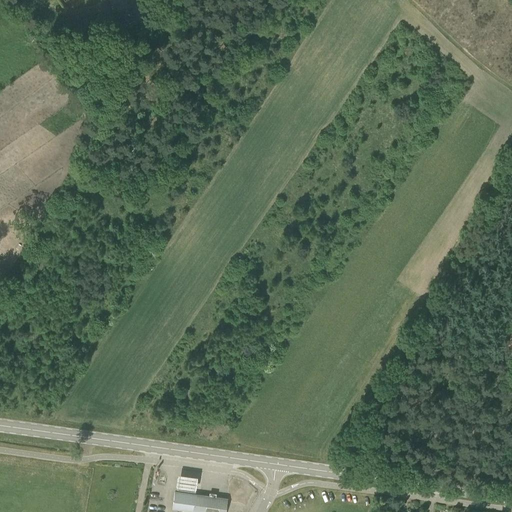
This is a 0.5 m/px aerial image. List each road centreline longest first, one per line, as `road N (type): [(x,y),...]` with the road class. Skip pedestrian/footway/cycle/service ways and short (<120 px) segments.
road 1 (secondary): [(276,464),(0,425)]
road 2 (secondary): [(511,499),(276,464)]
